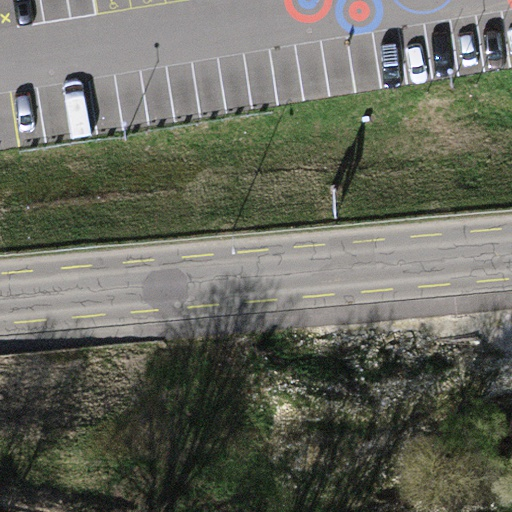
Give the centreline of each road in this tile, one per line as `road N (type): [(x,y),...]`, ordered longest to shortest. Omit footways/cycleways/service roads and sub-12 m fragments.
road 1 (primary): [(511,257),(0,307)]
road 2 (unclassified): [(0,60),(384,0)]
